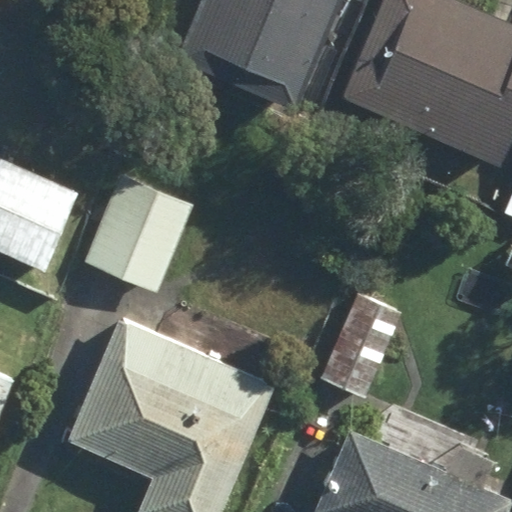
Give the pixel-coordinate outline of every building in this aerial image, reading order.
[(204,0),(181,57),(299,106),(339,9),(354,15),(360,0),(204,0)] [(373,0),(335,91),(505,164),(511,147),(511,18),(473,2),(473,0),(373,0)] [(77,185),(0,152),(0,240),(45,260),(77,185)] [(192,196),(123,168),(87,257),(157,285),(192,196)] [(319,374),(368,396),(421,280),(372,258),(319,374)] [(151,467),(135,506),(150,511),(216,511),(274,378),(121,313),(70,433),(151,467)] [(0,408),(14,373),(0,367),(0,408)] [(440,460),(354,421),(313,510),(318,511),(504,511),(511,496),(511,491),(486,479),(500,451),(454,430),(440,460)]
